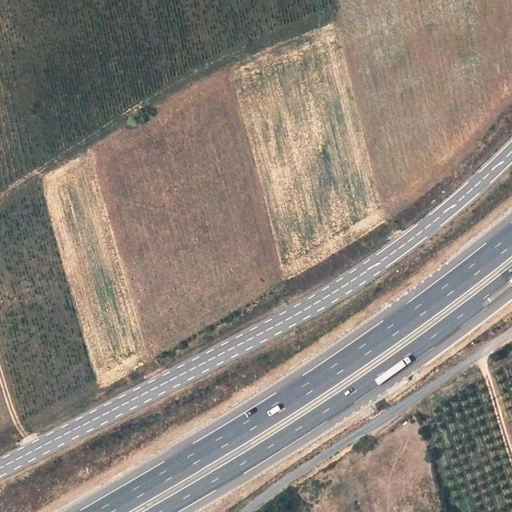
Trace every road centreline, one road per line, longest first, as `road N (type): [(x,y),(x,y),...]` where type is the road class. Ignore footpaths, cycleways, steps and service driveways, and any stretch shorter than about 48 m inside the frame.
road 1 (tertiary): [(0,471),(319,305),(419,239),(511,157)]
road 2 (motorway): [(511,238),(340,368),(99,511)]
road 3 (motorway): [(167,511),(426,348),(511,280)]
road 4 (residential): [(245,511),(511,332)]
